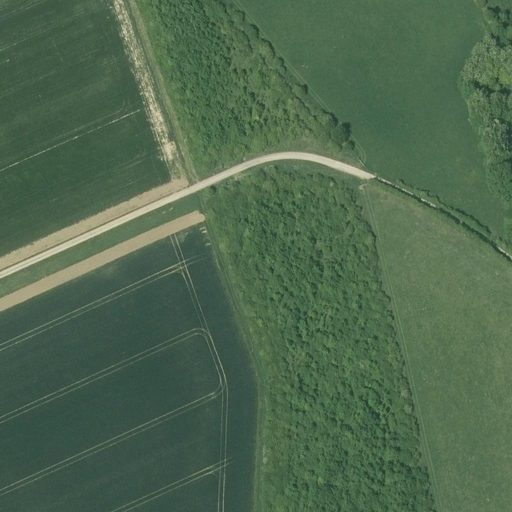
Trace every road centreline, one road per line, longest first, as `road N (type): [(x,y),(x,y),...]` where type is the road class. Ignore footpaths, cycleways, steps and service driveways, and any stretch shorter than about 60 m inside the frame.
road 1 (track): [(511,260),(386,184),(288,155),(245,165),(0,276)]
road 2 (track): [(356,173),(214,0)]
road 3 (track): [(197,187),(130,0)]
